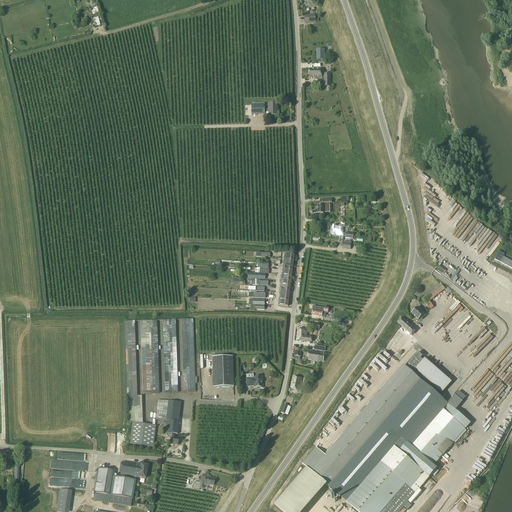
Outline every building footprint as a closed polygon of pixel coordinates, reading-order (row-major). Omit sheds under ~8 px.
[(318,17),(315,17),(315,14),(305,15),(305,24),(316,23),(316,22),(319,22),(318,17)] [(325,49),(317,50),(317,60),(321,60),(321,61),(325,61),(325,49)] [(322,78),(322,69),(309,69),(310,78),(322,78)] [(265,115),(265,113),(269,112),(269,116),(278,115),(277,109),(276,109),(276,104),(269,104),(269,109),(265,109),(265,105),(252,105),(252,116),(265,115)] [(418,185),(423,188),(423,189),(428,192),(430,189),(420,183),(418,185)] [(320,206),(318,206),(318,214),(323,214),(323,213),(324,213),(330,212),(330,205),(330,203),(332,203),(332,199),(320,200),(320,204),(320,206)] [(461,228),(468,212),(464,210),(457,226),(461,228)] [(495,240),(500,240),(490,229),(485,233),(483,226),(481,227),(480,222),(474,218),(471,222),(469,220),(470,223),(467,224),(469,226),(467,228),(469,230),(466,236),(469,239),(473,238),(474,241),(478,240),(479,238),(482,238),(482,239),(484,236),(487,236),(487,234),(488,234),(479,249),(483,252),(487,246),(488,248),(494,243),(495,240)] [(332,226),(331,235),(340,236),(343,236),(344,233),(342,233),(343,229),(341,228),(341,227),(332,226)] [(343,241),(343,249),(351,250),(351,242),(343,241)] [(511,261),(503,257),(504,254),(499,252),(495,260),(511,268),(511,261)] [(448,288),(445,289),(441,284),(421,299),(430,311),(450,295),(449,294),(452,292),(448,288)] [(313,311),(312,316),(321,318),(325,318),(326,312),(328,313),(329,309),(325,308),(324,309),(315,307),(314,308),(313,311)] [(418,320),(424,315),(420,311),(421,309),(419,307),(418,309),(417,308),(412,314),(418,320)] [(402,318),(397,322),(404,329),(409,325),(402,318)] [(196,392),(193,319),(181,320),(184,393),(196,392)] [(178,393),(175,320),(163,320),(165,393),(178,393)] [(130,444),(153,447),(156,426),(143,424),(142,396),(137,396),(134,321),(124,322),(128,423),(132,423),(130,444)] [(159,394),(157,321),(150,321),(140,321),(143,392),(146,391),(146,394),(159,394)] [(412,336),(416,331),(409,325),(404,329),(412,336)] [(296,341),(311,343),(312,338),(307,337),(307,331),(298,330),(296,341)] [(455,331),(446,341),(468,362),(478,353),(476,351),(479,348),(471,340),(469,342),(459,331),(457,333),(455,331)] [(391,352),(398,340),(395,339),(391,346),(388,344),(385,349),(391,352)] [(323,362),(324,354),(309,352),(309,354),(313,354),(313,357),(309,357),(309,360),(323,362)] [(416,354),(406,365),(440,395),(450,384),(423,360),(421,362),(418,360),(421,358),(416,354)] [(233,357),(213,358),(214,388),(234,387),(233,357)] [(315,448),(301,464),(302,465),(306,468),(307,469),(324,484),(329,488),(356,511),(399,511),(409,502),(419,490),(433,474),(437,470),(433,467),(434,466),(471,423),(456,411),(448,404),(421,381),(403,365),(326,457),(316,448),(315,448)] [(263,388),(263,384),(262,384),(262,377),(254,377),(254,378),(246,379),(247,387),(254,387),(254,388),(260,388),(263,388)] [(290,388),(299,390),(302,379),(293,377),(290,388)] [(178,446),(179,439),(173,438),(174,434),(178,435),(179,422),(181,403),(168,401),(158,400),(156,420),(166,421),(165,424),(166,425),(165,434),(170,434),(169,445),(178,446)] [(280,423),(278,428),(275,427),(272,437),(278,440),(284,425),(280,423)] [(0,451),(0,458),(3,459),(3,466),(4,466),(4,470),(9,470),(9,466),(11,466),(11,456),(13,456),(13,452),(3,452),(0,451)] [(136,477),(145,479),(148,466),(124,462),(122,475),(134,477),(134,479),(133,478),(133,480),(136,480),(136,477)] [(115,471),(97,468),(93,493),(133,499),(136,480),(114,477),(115,471)] [(204,485),(207,486),(207,484),(213,486),(215,479),(208,478),(209,477),(206,476),(204,483),(201,482),(199,488),(203,489),(204,485)] [(69,511),(72,491),(60,490),(56,511),(69,511)] [(340,503),(335,510),(330,506),(329,508),(334,511),(339,511),(344,506),(340,503)]
